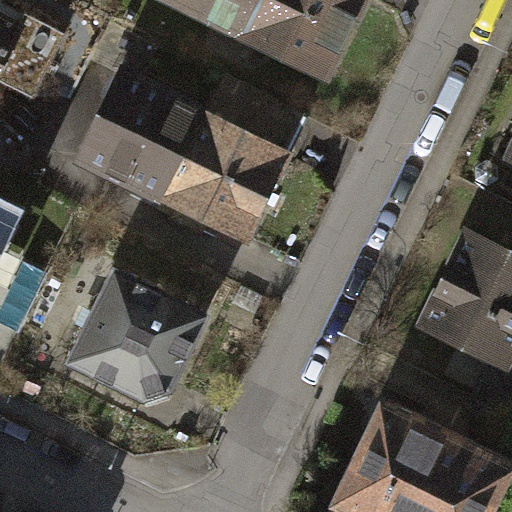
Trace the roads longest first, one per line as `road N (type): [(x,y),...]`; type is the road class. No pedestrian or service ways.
road 1 (residential): [(210,511),(466,0)]
road 2 (residential): [(133,511),(0,446)]
